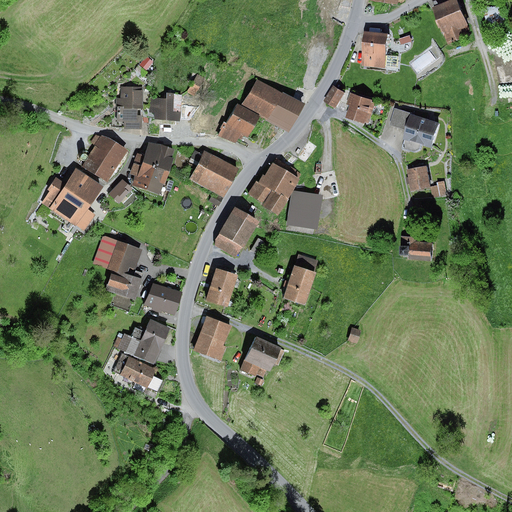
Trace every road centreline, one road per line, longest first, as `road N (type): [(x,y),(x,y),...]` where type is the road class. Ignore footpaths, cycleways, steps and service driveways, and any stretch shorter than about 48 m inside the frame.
road 1 (tertiary): [(258,161),(199,260),(185,307),(183,364),(198,405),(305,511)]
road 2 (track): [(185,307),(356,377),(442,461),(511,500)]
road 3 (residential): [(258,161),(208,142),(138,139),(67,122)]
road 4 (residential): [(316,100),(398,160),(407,228)]
road 5 (track): [(198,405),(174,459),(128,511)]
